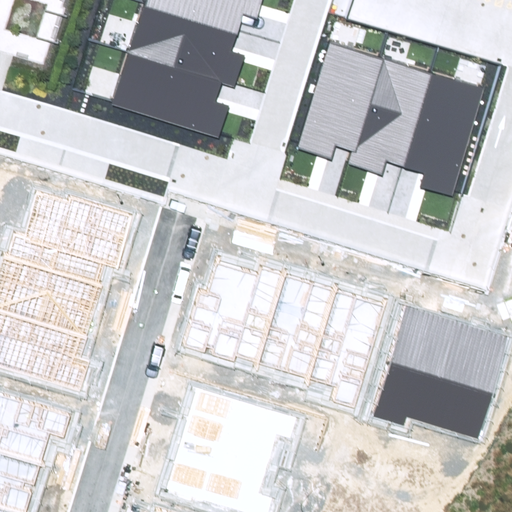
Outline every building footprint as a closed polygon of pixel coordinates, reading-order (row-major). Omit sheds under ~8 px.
[(261,0),(146,0),(145,6),(236,35),(244,12),(256,16),(261,0)] [(145,6),(129,54),(222,83),(234,87),(243,58),(230,54),(236,35),(145,6)] [(328,46),(297,149),(332,160),(336,146),(354,151),(380,61),(328,46)] [(129,54),(114,103),(219,136),(228,108),(216,104),(222,83),(129,54)] [(354,151),(350,162),(385,173),(389,159),(406,164),(432,76),(380,61),(354,151)] [(421,184),(456,195),(487,91),(432,76),(406,164),(426,170),(421,184)] [(407,304),(372,414),(404,424),(407,416),(477,438),(510,336),(407,304)]
